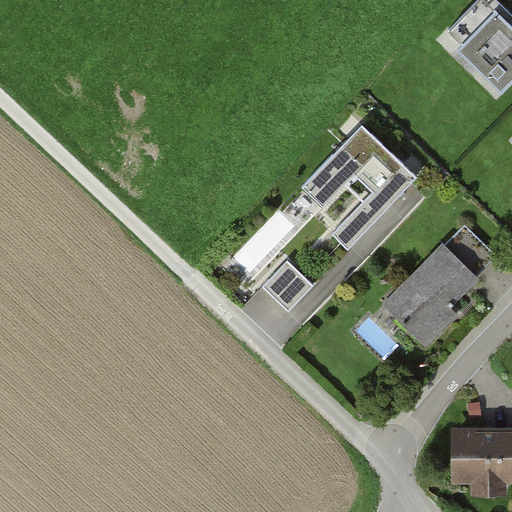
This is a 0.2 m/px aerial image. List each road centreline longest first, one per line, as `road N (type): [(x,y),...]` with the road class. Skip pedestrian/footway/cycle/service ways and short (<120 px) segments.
road 1 (residential): [(392,461),(191,276)]
road 2 (track): [(191,276),(0,97)]
road 3 (residential): [(392,461),(511,320)]
